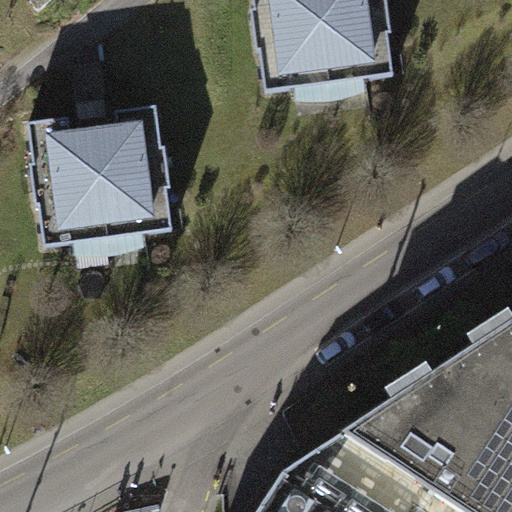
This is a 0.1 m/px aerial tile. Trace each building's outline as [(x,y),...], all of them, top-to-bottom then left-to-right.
[(29,0),(40,14),(57,0),(29,0)] [(307,0),(315,88),(424,80),(417,0),(307,0)] [(72,121),(31,126),(36,165),(33,165),(38,208),(42,208),(48,250),(175,233),(170,191),(175,191),(169,149),(164,150),(159,109),(118,115),(120,131),(74,137),(72,121)] [(498,511),(511,511),(511,307),(351,417),(498,511)] [(410,511),(426,487),(343,437),(289,469),(258,511),(410,511)] [(478,511),(450,494),(437,511),(478,511)]
